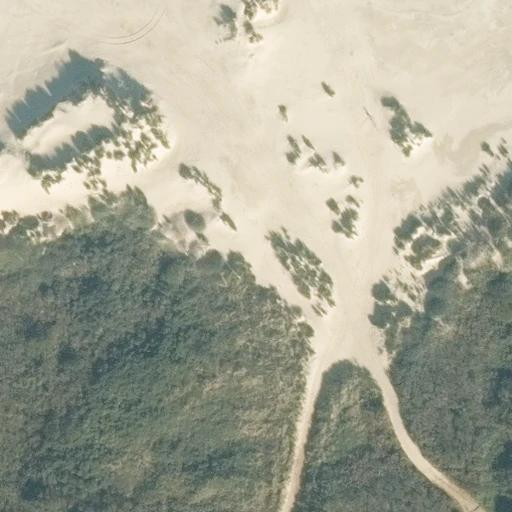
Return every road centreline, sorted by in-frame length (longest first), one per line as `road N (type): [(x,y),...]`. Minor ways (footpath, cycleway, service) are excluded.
road 1 (track): [(330,324),(269,253),(227,138),(117,0)]
road 2 (track): [(330,324),(291,511)]
